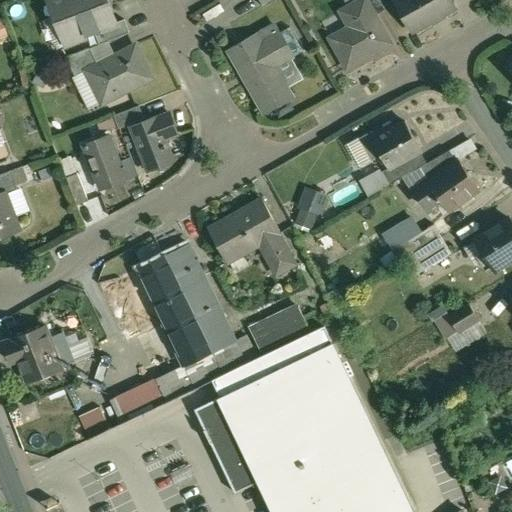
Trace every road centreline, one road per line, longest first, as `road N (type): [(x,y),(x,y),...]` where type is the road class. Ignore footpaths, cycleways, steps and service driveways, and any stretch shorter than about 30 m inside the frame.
road 1 (residential): [(0,290),(239,165)]
road 2 (residential): [(239,165),(443,54)]
road 3 (residential): [(239,165),(160,0)]
road 4 (residential): [(511,161),(443,54)]
